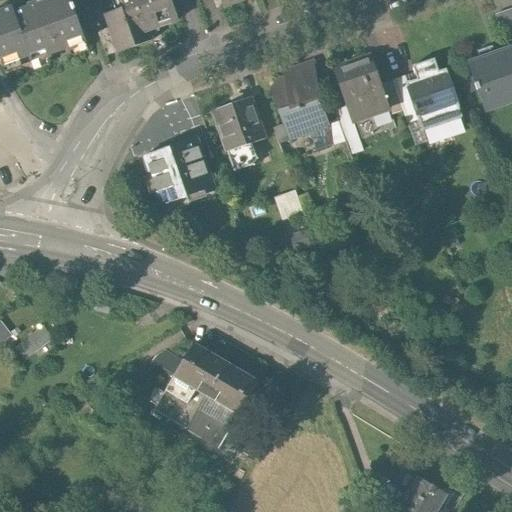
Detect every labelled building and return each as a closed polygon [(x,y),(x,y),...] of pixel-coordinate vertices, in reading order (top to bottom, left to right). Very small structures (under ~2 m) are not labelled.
[(68,0),(48,0),(39,4),(12,14),(28,56),(32,64),(58,54),(85,44),(68,0)] [(120,52),(121,55),(145,46),(142,36),(178,23),(170,0),(128,0),(132,10),(109,18),(112,28),(120,52)] [(219,0),(223,10),(250,0),(219,0)] [(0,56),(3,65),(28,56),(12,14),(10,8),(0,11),(0,56)] [(506,44),(511,42),(511,10),(496,17),(506,44)] [(108,57),(120,52),(112,28),(99,32),(108,57)] [(511,103),(511,51),(511,48),(469,63),(475,79),(479,91),(486,113),(511,103)] [(371,58),(335,71),(347,107),(355,129),(391,117),(381,86),(371,58)] [(284,127),(289,143),(311,136),(316,150),(334,144),(326,120),(321,103),(327,101),(314,63),(282,74),(295,112),(281,116),(284,127)] [(447,73),(409,86),(421,121),(421,122),(459,109),(447,73)] [(406,77),(392,82),(403,113),(407,125),(421,121),(409,86),(406,77)] [(475,79),(465,82),(470,95),(479,91),(475,79)] [(391,117),(403,113),(392,82),(381,86),(391,117)] [(251,99),(213,112),(226,151),(264,138),(251,99)] [(336,111),(337,116),(347,145),(353,160),(364,156),(355,129),(347,107),(336,111)] [(337,148),(347,145),(337,116),(326,120),(334,144),(337,148)] [(280,146),(289,143),(284,127),(275,131),(280,146)] [(160,207),(213,189),(196,140),(143,158),(160,207)] [(305,191),(295,194),(303,217),(313,213),(305,191)] [(283,223),(303,217),(295,194),(275,201),(283,223)] [(0,348),(12,339),(0,324),(0,348)] [(43,329),(15,351),(25,363),(52,341),(43,329)] [(203,400),(223,366),(193,348),(183,364),(175,378),(173,382),(203,400)] [(153,365),(175,378),(183,364),(165,353),(153,365)] [(253,385),(223,366),(203,400),(233,418),(253,385)] [(154,413),(184,431),(203,400),(173,382),(154,413)] [(233,418),(203,400),(184,431),(215,449),(233,418)] [(440,511),(448,498),(418,480),(398,511),(440,511)]
